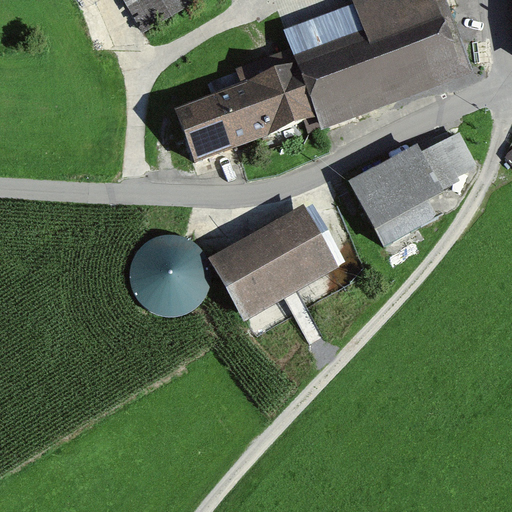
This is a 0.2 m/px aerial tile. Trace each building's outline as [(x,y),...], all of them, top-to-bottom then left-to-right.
[(197,0),(123,0),(141,32),(197,0)] [(359,104),(454,67),(430,5),(444,0),(353,0),(371,45),(300,72),(294,56),(211,88),(217,103),(179,117),(196,163),(317,117),(322,131),(363,115),(359,104)] [(462,171),(449,146),(422,161),(418,155),(352,190),(374,231),(454,188),(462,171)] [(329,263),(307,223),(219,273),(242,313),(329,263)] [(356,286),(348,269),(247,316),(255,334),(356,286)]
